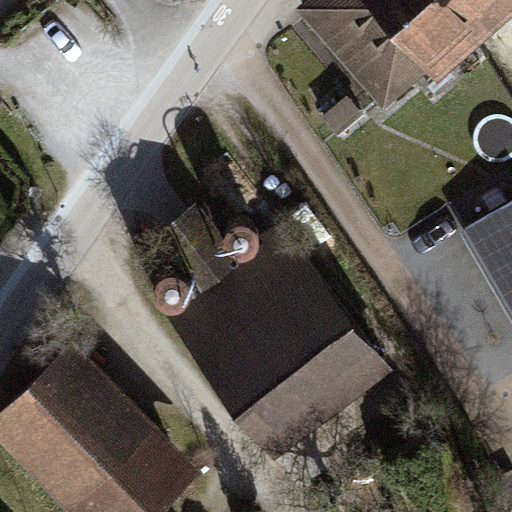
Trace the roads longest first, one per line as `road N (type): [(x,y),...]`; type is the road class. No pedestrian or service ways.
road 1 (residential): [(0,330),(241,0)]
road 2 (track): [(75,225),(190,396),(270,479),(283,511)]
